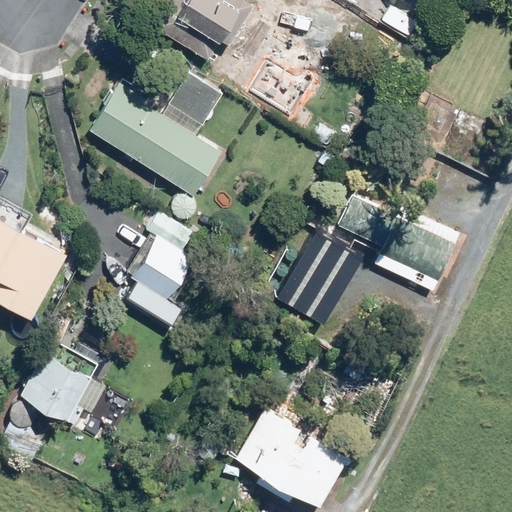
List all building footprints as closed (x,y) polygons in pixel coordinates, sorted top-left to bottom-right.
[(173,0),(169,8),(162,3),(153,16),(159,20),(155,27),(207,60),(217,46),(225,51),(253,7),(242,0),(173,0)] [(232,82),(270,106),(275,99),(284,105),(299,82),(290,76),(294,70),(256,46),(232,82)] [(89,129),(193,195),(221,152),(195,136),(222,93),(189,73),(171,100),(152,89),(146,99),(119,82),(112,92),(110,91),(103,101),(107,103),(89,129)] [(305,132),(313,120),(303,114),(295,126),(305,132)] [(335,132),(320,122),(311,134),(327,144),(335,132)] [(336,159),(325,150),(317,161),(328,169),(336,159)] [(340,161),(327,179),(338,187),(350,169),(340,161)] [(382,174),(367,174),(367,189),(382,189),(382,174)] [(382,209),(353,195),(339,225),(367,239),(382,209)] [(0,303),(30,321),(66,257),(20,231),(28,217),(0,200),(0,303)] [(374,262),(433,290),(461,233),(402,205),(374,262)] [(318,232),(280,297),(329,326),(367,260),(318,232)] [(133,278),(166,298),(166,297),(174,302),(197,265),(191,261),(194,257),(158,235),(156,238),(150,233),(126,271),(135,276),(133,278)] [(74,424),(84,408),(77,404),(91,380),(89,379),(98,364),(54,338),(45,353),(22,394),(74,424)] [(365,369),(351,360),(343,371),(357,381),(365,369)] [(141,399),(136,396),(130,398),(126,404),(129,410),(134,413),(140,411),(143,405),(141,399)] [(235,458),(320,507),(349,458),(312,436),(304,450),(293,443),(301,430),(264,409),(235,458)] [(144,425),(129,415),(122,427),(138,437),(144,425)] [(0,440),(0,443),(30,458),(38,441),(38,434),(10,420),(0,440)]
